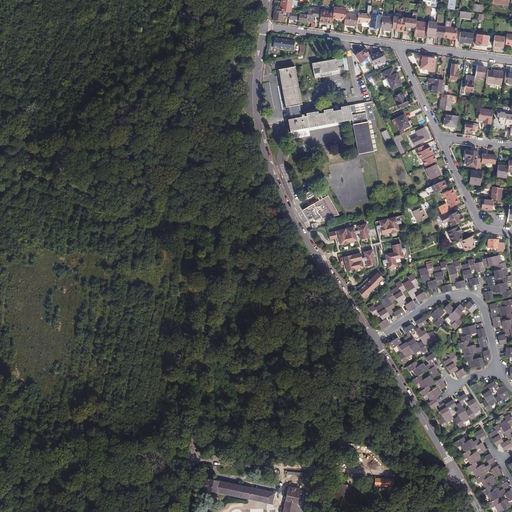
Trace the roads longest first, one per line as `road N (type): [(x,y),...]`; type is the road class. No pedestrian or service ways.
road 1 (track): [(192,459),(239,0)]
road 2 (residential): [(263,26),(255,98),(267,162),(283,204),(375,341)]
road 3 (unclassified): [(192,459),(458,477)]
road 4 (track): [(0,171),(213,233)]
road 5 (track): [(0,447),(192,459)]
road 6 (residential): [(496,367),(483,311),(467,295),(433,301),(375,341)]
road 7 (residential): [(375,341),(458,477)]
road 8 (residential): [(396,45),(263,26)]
road 9 (residential): [(511,232),(480,225),(439,136)]
